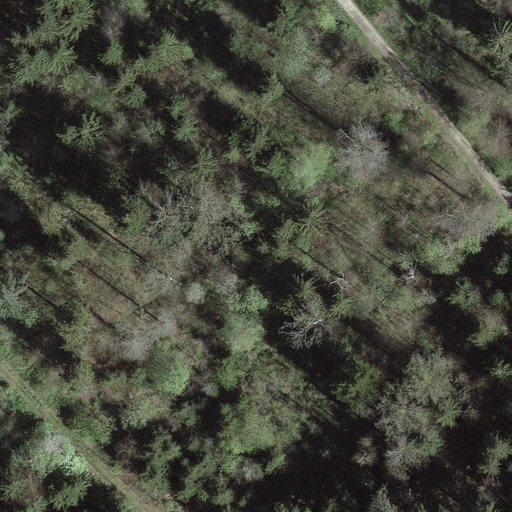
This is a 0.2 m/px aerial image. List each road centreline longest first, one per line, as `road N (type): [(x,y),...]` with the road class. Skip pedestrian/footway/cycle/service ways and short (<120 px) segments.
road 1 (track): [(511,203),(346,0)]
road 2 (track): [(149,511),(0,365)]
